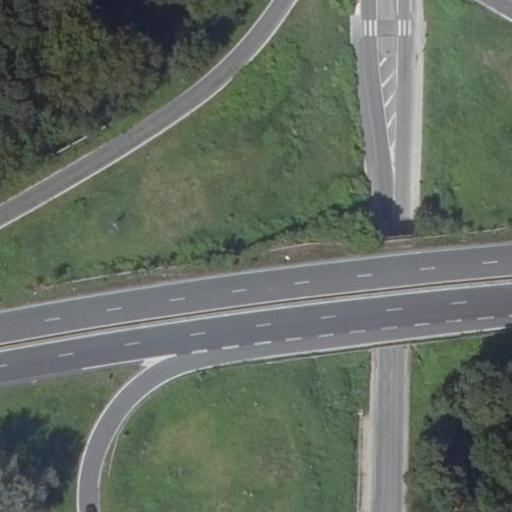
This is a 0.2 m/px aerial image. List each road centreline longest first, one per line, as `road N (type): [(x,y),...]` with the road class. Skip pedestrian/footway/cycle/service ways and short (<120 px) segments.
road 1 (trunk): [(511,261),(270,285),(0,327)]
road 2 (trunk): [(284,0),(196,96),(0,219)]
road 3 (tertiary): [(386,511),(393,157)]
road 4 (trunk): [(207,333),(511,301)]
road 5 (trunk): [(88,511),(95,453),(108,423),(139,383),(207,333)]
road 6 (trunk): [(0,368),(207,333)]
road 7 (tertiary): [(370,0),(393,157)]
road 8 (tertiary): [(393,157),(403,0)]
